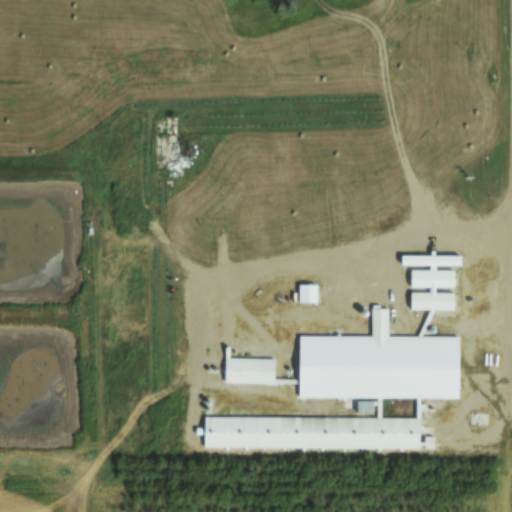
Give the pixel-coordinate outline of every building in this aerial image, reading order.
[(450,311),(450,269),(404,269),(404,311),(450,311)] [(312,301),(312,285),(295,285),(295,301),(312,301)] [(322,399),(415,398),(415,399),(456,398),(455,336),(421,337),(421,324),(415,324),(415,336),(384,336),(384,308),(365,308),(365,336),(296,336),(296,367),(321,367),(322,399)] [(217,384),(271,384),(271,358),(224,358),(224,352),(217,352),(217,384)] [(302,418),(302,449),(429,449),(429,436),(416,436),(416,417),(302,418)]
